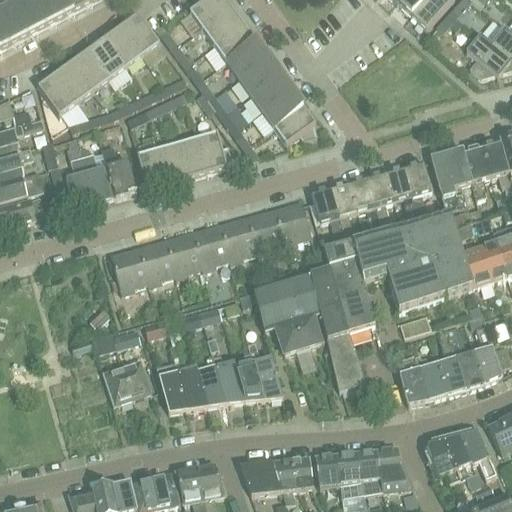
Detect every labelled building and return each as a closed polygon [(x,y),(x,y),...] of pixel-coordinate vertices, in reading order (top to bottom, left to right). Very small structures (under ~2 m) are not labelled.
[(41,0),(27,0),(20,4),(37,36),(55,27),(41,0)] [(64,0),(41,0),(55,27),(73,17),(64,0)] [(87,0),(64,0),(73,17),(91,8),(87,0)] [(203,0),(202,1),(202,2),(205,6),(189,18),(202,35),(231,14),(221,0),(203,0)] [(401,0),(395,7),(410,21),(415,16),(429,0),(401,0)] [(429,0),(415,16),(410,21),(426,35),(453,5),(448,0),(429,0)] [(476,0),(476,1),(475,2),(484,10),(491,0),(476,0)] [(464,2),(450,18),(456,23),(470,8),(464,2)] [(20,4),(2,13),(19,45),(37,36),(20,4)] [(2,13),(0,14),(0,53),(1,55),(19,45),(2,13)] [(243,30),(231,14),(202,35),(214,51),(243,30)] [(450,18),(436,33),(442,38),(449,31),(455,36),(462,28),(456,23),(450,18)] [(121,33),(142,62),(149,71),(166,59),(138,20),(121,33)] [(493,25),(480,41),(483,43),(491,50),(502,60),(511,67),(511,68),(511,40),(505,35),(504,34),(504,35),(493,25)] [(162,30),(156,35),(172,57),(179,51),(168,36),(167,36),(162,30)] [(214,51),(226,68),(255,47),(243,30),(214,51)] [(121,33),(104,45),(126,74),(142,62),(121,33)] [(480,41),(466,58),(476,66),(469,74),(481,84),(494,81),(498,84),(502,78),(511,75),(511,68),(511,67),(502,60),(491,50),(483,43),(480,41)] [(104,45),(88,57),(109,86),(126,74),(104,45)] [(226,68),(238,84),(267,63),(255,47),(226,68)] [(184,73),(191,68),(179,51),(172,57),(184,73)] [(88,57),(72,69),(93,98),(109,86),(88,57)] [(238,84),(250,101),(279,80),(267,63),(238,84)] [(195,90),(203,85),(191,68),(184,73),(195,90)] [(72,69),(55,81),(76,110),(93,98),(72,69)] [(250,101),(261,118),(291,96),(279,80),(250,101)] [(55,81),(39,93),(38,93),(59,123),(76,110),(55,81)] [(183,83),(166,91),(170,100),(187,92),(183,83)] [(214,101),(203,85),(195,90),(202,99),(208,106),(214,101)] [(166,91),(147,100),(151,108),(170,100),(166,91)] [(224,94),(214,101),(227,118),(236,111),(224,94)] [(261,118),(273,134),(303,113),(291,96),(261,118)] [(183,99),(165,107),(169,116),(187,107),(183,99)] [(215,116),(208,106),(202,99),(196,104),(208,121),(215,116)] [(147,100),(127,110),(130,118),(151,108),(147,100)] [(214,101),(208,106),(215,116),(220,123),(227,118),(214,101)] [(12,121),(8,105),(0,109),(0,137),(32,129),(31,128),(28,116),(12,121)] [(165,107),(144,117),(148,126),(169,116),(165,107)] [(113,127),(117,124),(130,118),(127,110),(113,116),(110,118),(113,127)] [(237,111),(236,111),(227,118),(239,134),(248,127),(237,111)] [(315,130),(311,124),(303,113),(273,134),(286,151),(299,142),(303,148),(317,144),(316,142),(313,132),(315,130)] [(144,117),(127,125),(131,134),(148,126),(144,117)] [(110,118),(88,124),(90,133),(113,127),(110,118)] [(239,134),(227,118),(220,123),(232,139),(239,134)] [(71,139),(90,133),(88,124),(69,130),(71,139)] [(20,156),(16,142),(23,140),(44,134),(41,125),(31,128),(32,129),(0,137),(0,163),(21,158),(20,156)] [(250,151),(239,134),(232,139),(244,156),(250,151)] [(227,174),(226,171),(235,164),(235,165),(237,164),(228,152),(221,154),(217,139),(196,144),(206,179),(227,174)] [(511,143),(499,147),(508,179),(511,193),(511,143)] [(66,155),(70,166),(81,163),(76,144),(68,146),(70,154),(66,155)] [(196,144),(177,150),(187,185),(206,179),(196,144)] [(147,196),(167,191),(157,156),(156,156),(153,145),(139,149),(139,150),(134,151),(147,196)] [(499,147),(481,152),(490,185),(498,182),(501,195),(504,194),(505,198),(506,202),(509,211),(511,211),(511,210),(511,193),(508,179),(499,147)] [(48,175),(57,172),(53,153),(52,148),(42,151),(48,175)] [(177,150),(157,156),(167,191),(187,185),(177,150)] [(0,163),(0,189),(38,179),(38,178),(23,183),(20,169),(33,165),(32,160),(40,158),(38,151),(30,154),(20,156),(21,158),(0,163)] [(259,165),(260,164),(250,151),(244,156),(252,167),(259,165)] [(481,152),(464,157),(473,190),(483,187),(490,185),(481,152)] [(79,154),(82,163),(91,160),(90,155),(86,153),(79,154)] [(101,157),(106,174),(115,204),(136,198),(128,168),(119,171),(113,153),(101,157)] [(464,157),(444,162),(453,195),(455,201),(463,199),(461,193),(473,190),(464,157)] [(106,174),(97,177),(93,161),(82,164),(95,210),(115,204),(106,174)] [(444,162),(430,166),(439,199),(440,200),(442,205),(446,220),(467,214),(463,199),(455,201),(453,195),(444,162)] [(66,185),(74,216),(95,210),(82,164),(70,167),(75,183),(66,185)] [(431,199),(422,168),(404,173),(419,231),(434,227),(431,216),(426,217),(422,201),(431,199)] [(393,209),(403,206),(406,216),(410,233),(419,231),(404,173),(385,179),(393,209)] [(0,189),(0,210),(26,202),(44,198),(38,179),(0,189)] [(385,179),(366,184),(380,233),(390,230),(385,211),(393,209),(385,179)] [(356,220),(366,217),(370,229),(374,241),(381,239),(380,233),(366,184),(347,190),(356,220)] [(50,200),(64,196),(62,187),(48,191),(50,200)] [(347,190),(329,195),(344,248),(354,245),(348,222),(356,220),(347,190)] [(320,230),(330,227),(333,240),(323,242),(326,253),(344,248),(329,195),(311,200),(320,230)] [(46,225),(40,204),(0,214),(0,229),(0,232),(6,235),(46,225)] [(311,245),(301,208),(273,216),(284,255),(298,251),(297,249),(311,245)] [(273,216),(246,224),(257,263),(271,259),(270,256),(283,252),(284,255),(273,216)] [(511,217),(503,220),(505,228),(511,225),(511,217)] [(449,222),(434,227),(419,231),(410,233),(352,250),(365,292),(389,285),(398,319),(473,295),(461,259),(457,248),(453,236),(453,234),(449,222)] [(246,224),(219,231),(230,270),(244,266),(243,263),(256,260),(257,263),(246,224)] [(469,230),(453,236),(457,248),(473,243),(469,230)] [(219,231),(192,239),(203,278),(217,274),(216,271),(228,267),(229,270),(230,270),(219,231)] [(507,284),(511,282),(511,250),(507,235),(492,239),(495,248),(507,284)] [(192,239),(165,247),(176,286),(189,282),(188,279),(201,275),(202,278),(203,278),(192,239)] [(165,247),(138,254),(149,293),(162,290),(161,286),(174,283),(175,286),(176,286),(165,247)] [(495,248),(481,252),(480,253),(492,289),(507,284),(495,248)] [(323,259),(329,276),(339,314),(346,341),(349,340),(348,339),(375,332),(365,292),(352,250),(323,259)] [(480,253),(467,257),(461,259),(473,295),(492,289),(480,253)] [(148,294),(149,293),(138,254),(110,262),(121,301),(135,297),(134,294),(147,290),(148,294)] [(329,276),(310,282),(321,321),(339,398),(364,390),(349,340),(346,341),(339,314),(329,276)] [(310,282),(253,298),(256,310),(265,339),(276,336),(283,360),(321,349),(313,324),(321,321),(310,282)] [(242,313),(256,310),(253,298),(239,302),(242,313)] [(218,313),(221,323),(239,318),(236,308),(218,313)] [(221,323),(218,313),(199,318),(202,330),(221,325),(221,323)] [(202,330),(199,318),(182,323),(185,335),(202,330)] [(471,335),(472,335),(484,331),(482,321),(468,325),(471,335)] [(399,331),(404,345),(431,336),(426,322),(399,331)] [(183,348),(176,326),(164,329),(167,339),(168,338),(172,351),(170,352),(175,371),(178,380),(187,416),(206,414),(196,381),(195,375),(186,378),(184,370),(178,350),(183,348)] [(166,339),(167,339),(164,329),(164,328),(144,333),(147,346),(167,341),(166,339)] [(475,335),(482,356),(473,359),(482,391),(501,383),(485,332),(475,335)] [(473,359),(465,361),(457,334),(447,337),(465,397),(481,392),(482,391),(473,359)] [(137,336),(113,342),(116,355),(140,349),(137,336)] [(438,340),(445,367),(437,370),(447,402),(465,397),(447,337),(438,340)] [(101,359),(116,355),(113,342),(97,347),(101,359)] [(211,357),(218,355),(218,354),(215,343),(207,345),(211,357)] [(413,354),(413,353),(411,346),(400,349),(402,357),(413,354)] [(282,405),(271,365),(261,367),(255,348),(247,350),(249,360),(263,407),(282,405)] [(234,369),(233,369),(234,372),(235,375),(244,409),(263,407),(249,360),(242,362),(245,372),(236,374),(234,369)] [(429,408),(447,402),(437,370),(429,372),(426,364),(421,365),(419,361),(415,362),(416,365),(415,365),(428,408),(429,408)] [(233,369),(222,372),(220,363),(212,365),(225,412),(244,409),(235,375),(234,372),(233,369)] [(197,375),(195,375),(196,381),(206,414),(225,412),(212,365),(204,367),(206,377),(198,379),(197,375)] [(398,370),(408,412),(428,408),(415,365),(398,370)] [(140,367),(121,373),(131,407),(151,400),(140,367)] [(175,371),(157,376),(168,419),(187,416),(178,380),(175,371)] [(104,379),(113,413),(131,407),(121,373),(104,379)] [(511,420),(487,432),(502,463),(511,457),(511,420)] [(488,464),(476,435),(458,440),(472,471),(478,469),(485,486),(496,481),(488,464)] [(458,440),(441,444),(459,486),(468,482),(464,472),(470,470),(471,472),(472,471),(458,440)] [(423,457),(431,475),(435,485),(445,480),(449,490),(459,486),(441,444),(426,448),(423,457)] [(398,454),(377,456),(381,493),(383,498),(413,494),(406,475),(400,475),(398,454)] [(364,501),(382,499),(383,498),(381,493),(377,456),(356,459),(360,490),(364,501)] [(340,493),(341,498),(341,505),(364,501),(360,490),(356,459),(336,461),(340,493)] [(315,463),(319,495),(340,493),(336,461),(315,463)] [(312,495),(308,465),(291,467),(297,497),(312,495)] [(291,467),(272,469),(282,499),(285,509),(286,509),(286,511),(295,510),(292,497),(297,497),(291,467)] [(508,494),(511,502),(511,467),(499,474),(508,494)] [(240,473),(251,503),(282,499),(272,469),(240,473)] [(224,502),(216,471),(195,475),(203,511),(215,511),(214,504),(224,502)] [(176,479),(183,511),(192,509),(192,511),(203,511),(195,475),(176,479)] [(172,511),(178,511),(172,481),(152,486),(157,511),(172,511)] [(134,511),(157,511),(152,486),(130,491),(134,511)] [(134,511),(130,491),(129,487),(111,491),(115,511),(134,511)] [(485,503),(493,500),(489,489),(481,492),(485,503)] [(115,511),(111,491),(93,495),(96,511),(115,511)] [(478,506),(485,503),(481,492),(473,495),(478,506)] [(69,501),(72,511),(96,511),(93,495),(93,496),(69,501)] [(511,511),(506,498),(473,511),(511,511)] [(410,511),(417,510),(413,499),(404,502),(406,511),(410,511)]
